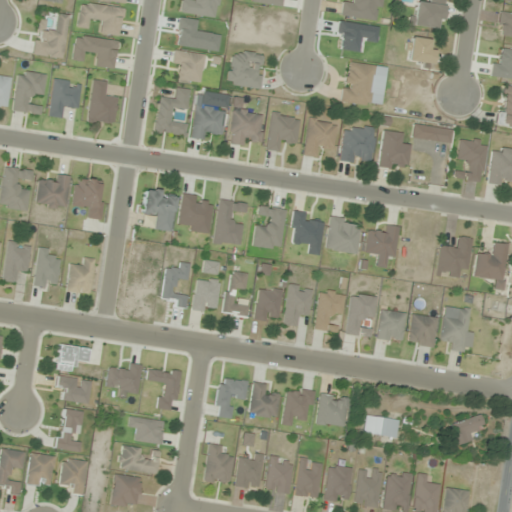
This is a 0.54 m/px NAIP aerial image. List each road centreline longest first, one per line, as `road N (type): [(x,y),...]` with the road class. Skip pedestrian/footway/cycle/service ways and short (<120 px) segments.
road 1 (residential): [(511,215),(0,138)]
road 2 (residential): [(0,315),(511,389)]
road 3 (residential): [(155,0),(105,331)]
road 4 (residential): [(179,503),(204,346)]
